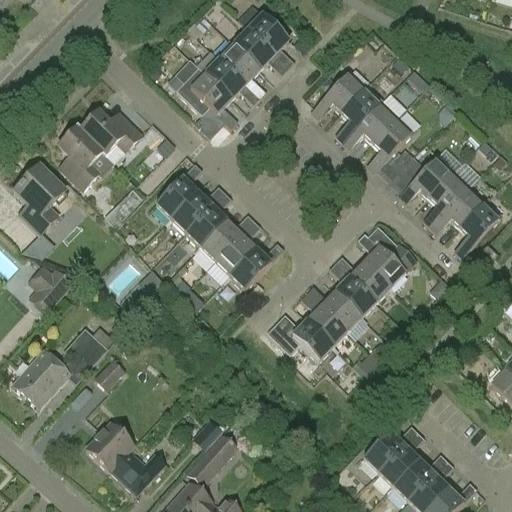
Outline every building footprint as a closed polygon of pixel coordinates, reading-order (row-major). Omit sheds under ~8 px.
[(286,47),(260,21),(251,12),(236,26),(246,36),(286,75),(292,69),(277,55),(286,47)] [(246,36),(231,51),(257,76),(265,68),(279,82),(286,75),(246,36)] [(231,51),(217,66),(257,105),(263,98),(249,84),(257,76),(231,51)] [(217,66),(203,80),(202,81),(228,106),(236,98),(251,112),(257,105),(217,66)] [(202,81),(203,80),(197,74),(183,89),(188,95),(188,96),(228,135),(235,128),(220,114),(228,106),(202,81)] [(338,120),(363,93),(347,78),(308,119),(316,126),(329,111),(338,120)] [(363,93),(338,120),(347,128),(333,143),(340,149),(379,108),(363,93)] [(379,108),(340,149),(347,156),(360,141),(369,149),(395,123),(379,108)] [(77,137),(99,159),(101,162),(113,150),(122,158),(138,142),(120,125),(110,135),(95,119),(77,137)] [(206,141),(212,134),(198,121),(192,128),(206,141)] [(378,158),(364,172),(372,180),(411,139),(395,123),(369,149),(378,158)] [(99,159),(77,137),(74,134),(54,154),(70,169),(61,178),(79,197),(96,180),(87,171),(99,159)] [(426,204),(451,178),(435,162),(396,203),(403,210),(417,195),(426,204)] [(193,169),(179,183),(152,211),(167,225),(194,197),(186,190),(200,176),(193,169)] [(60,198),(35,173),(9,199),(24,213),(16,221),(36,241),(54,223),(45,214),(60,198)] [(451,178),(426,204),(435,212),(421,227),(428,234),(467,193),(451,178)] [(202,206),(194,197),(167,225),(182,239),(222,197),(216,191),(202,206)] [(483,208),(467,193),(428,234),(434,240),(448,225),(458,234),(483,208)] [(229,204),(222,197),(182,239),(197,254),(223,226),(216,218),(229,204)] [(466,242),(452,257),(460,264),(499,223),(483,208),(458,234),(466,242)] [(115,231),(122,223),(112,214),(105,222),(115,231)] [(232,234),(223,226),(197,254),(212,268),(252,226),(246,220),(232,234)] [(259,232),(252,226),(212,268),(227,283),(253,255),(245,247),(259,232)] [(38,269),(49,248),(30,238),(19,259),(38,269)] [(386,262),(376,253),(362,239),(355,246),(369,260),(359,271),(385,297),(414,267),(397,250),(386,262)] [(253,255),(227,283),(242,297),(282,255),(275,248),(261,262),(253,255)] [(495,260),(485,251),(468,269),(478,278),(495,260)] [(359,271),(354,276),(339,262),(333,269),(374,308),(385,297),(359,271)] [(374,308),(333,269),(327,275),(341,289),(333,298),(359,323),(374,308)] [(28,305),(46,321),(72,290),(53,274),(50,278),(43,271),(28,289),(35,296),(28,305)] [(333,298),(325,306),(311,292),(304,298),(345,338),(359,323),(333,298)] [(345,338),(304,298),(298,305),(312,319),(305,327),(331,352),(345,338)] [(305,327),(297,335),(282,321),(265,339),(288,361),(299,350),(316,367),(331,352),(305,327)] [(61,359),(70,366),(76,372),(85,380),(106,356),(103,353),(91,343),(83,336),(83,335),(61,359)] [(75,391),(85,380),(70,366),(62,375),(41,356),(10,391),(36,414),(64,382),(75,391)] [(111,366),(93,385),(106,398),(124,378),(111,366)] [(511,384),(505,378),(491,393),(511,413),(511,384)] [(209,426),(191,446),(203,458),(221,438),(209,426)] [(108,475),(127,455),(131,451),(107,429),(83,454),(107,476),(108,475)] [(408,432),(395,447),(386,438),(360,464),(375,479),(414,438),(408,432)] [(127,455),(108,475),(134,500),(163,468),(156,461),(161,456),(164,459),(167,455),(170,458),(177,451),(163,437),(153,448),(139,461),(145,467),(142,470),(127,455)] [(422,446),(414,438),(375,479),(390,493),(415,467),(408,460),(422,446)] [(186,481),(201,494),(237,454),(222,440),(186,481)] [(424,476),(415,467),(390,493),(405,508),(444,468),(438,461),(424,476)] [(444,468),(405,508),(409,511),(430,511),(445,496),(437,488),(451,474),(444,468)] [(211,511),(186,490),(166,511),(229,511),(223,506),(217,511),(211,511)] [(453,504),(445,496),(430,511),(459,511),(474,497),(467,490),(453,504)]
